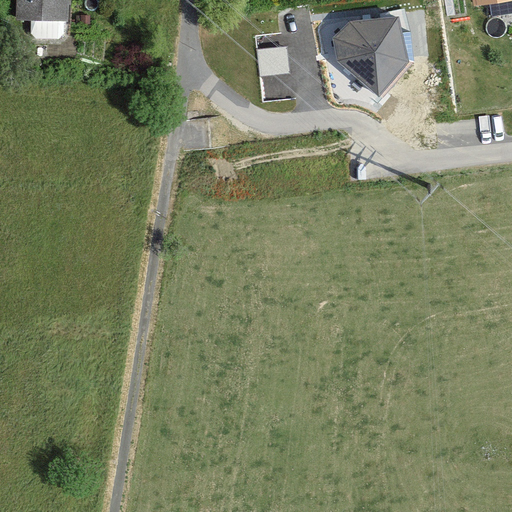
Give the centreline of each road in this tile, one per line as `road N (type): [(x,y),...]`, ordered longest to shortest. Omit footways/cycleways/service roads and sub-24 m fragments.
road 1 (track): [(114,511),(178,109)]
road 2 (residential): [(186,68),(274,122),(355,120),(395,155),(511,150)]
